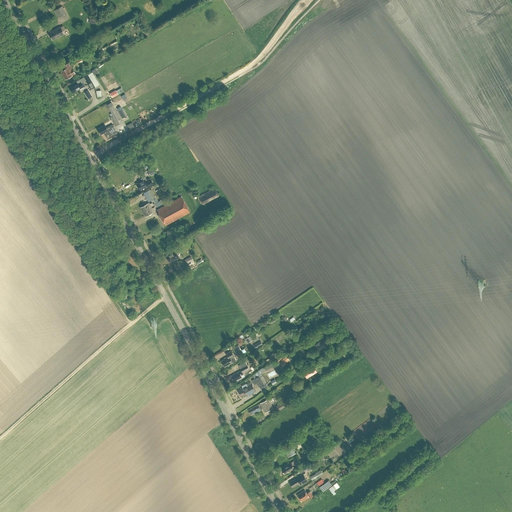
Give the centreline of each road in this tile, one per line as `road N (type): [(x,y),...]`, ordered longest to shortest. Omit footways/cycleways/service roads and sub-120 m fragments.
road 1 (tertiary): [(279,511),(4,0)]
road 2 (track): [(308,0),(255,61),(96,154)]
road 3 (track): [(130,322),(0,129)]
road 4 (track): [(130,322),(0,437)]
